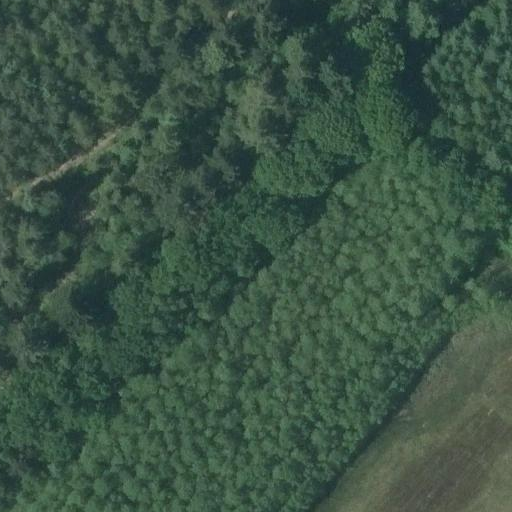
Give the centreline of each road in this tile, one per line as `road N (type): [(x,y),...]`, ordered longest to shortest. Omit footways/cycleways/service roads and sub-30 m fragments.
road 1 (track): [(0,377),(330,94)]
road 2 (track): [(239,0),(133,126),(0,207)]
